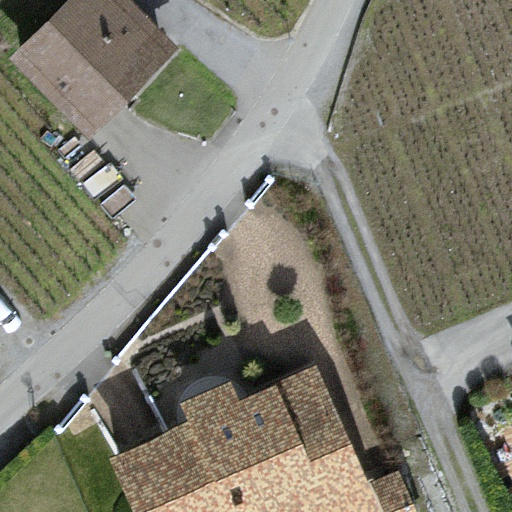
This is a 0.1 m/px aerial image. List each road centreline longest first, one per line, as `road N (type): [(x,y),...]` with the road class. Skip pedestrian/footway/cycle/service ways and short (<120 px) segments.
road 1 (residential): [(341,0),(258,147),(151,267),(0,407)]
road 2 (unknown): [(258,147),(381,293),(402,355),(437,369),(491,361),(511,348)]
